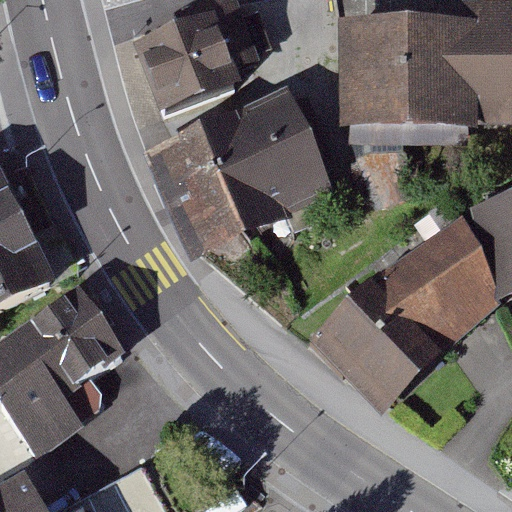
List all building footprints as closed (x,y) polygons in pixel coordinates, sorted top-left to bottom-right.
[(189,35),(134,56),(161,127),(243,96),(237,80),(260,71),(234,1),(183,20),(189,35)] [(466,32),(341,33),(341,140),(479,139),(479,131),(511,130),(511,12),(466,13),(466,32)] [(244,110),(149,152),(197,260),(301,214),(299,210),(341,191),(299,97),(248,119),(244,110)] [(0,179),(0,321),(57,293),(0,179)] [(497,309),(511,304),(511,206),(472,217),(474,223),(497,309)] [(380,298),(443,364),(503,313),(497,309),(474,223),(380,298)] [(373,291),(312,350),(384,424),(445,366),(443,364),(380,298),(373,291)] [(79,299),(0,354),(0,415),(38,469),(84,437),(64,409),(126,365),(79,299)] [(0,511),(88,511),(74,487),(37,508),(26,488),(0,502),(0,511)]
